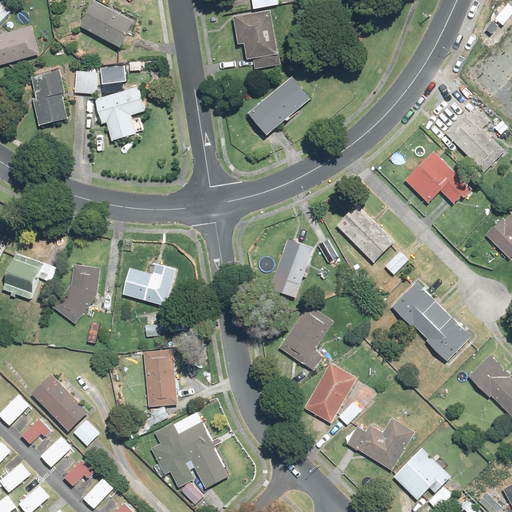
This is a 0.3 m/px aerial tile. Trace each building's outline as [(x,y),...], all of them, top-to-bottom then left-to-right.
[(7,0),(0,0),(0,28),(1,29),(18,9),(7,0)] [(100,0),(97,0),(84,28),(131,50),(145,21),(100,0)] [(253,0),(257,11),(284,1),(283,0),(253,0)] [(277,11),(237,18),(242,44),(251,43),(255,70),(286,64),(277,11)] [(35,26),(0,35),(0,64),(42,54),(35,26)] [(68,69),(38,75),(42,97),(38,97),(43,123),(72,118),(67,94),(73,92),(68,69)] [(78,69),(76,92),(100,94),(101,71),(78,69)] [(296,75),(253,112),(274,135),(316,99),(296,75)] [(145,83),(100,98),(114,142),(143,133),(136,111),(153,106),(145,83)] [(477,102),(446,133),(486,173),(510,149),(489,128),(496,121),(477,102)] [(475,192),(436,152),(409,179),(435,205),(447,193),(461,206),(475,192)] [(362,202),(340,224),(378,262),(400,241),(362,202)] [(511,209),(488,233),(511,256),(511,209)] [(0,249),(9,244),(0,231),(0,249)] [(291,239),(275,285),(302,295),(318,248),(291,239)] [(338,258),(328,239),(317,245),(328,264),(338,258)] [(55,263),(18,251),(6,289),(43,301),(55,263)] [(399,252),(384,267),(393,276),(408,262),(399,252)] [(135,266),(128,293),(172,306),(183,266),(161,260),(158,272),(135,266)] [(79,324),(104,294),(105,268),(79,266),(78,282),(57,306),(79,324)] [(419,279),(393,306),(450,360),(476,333),(419,279)] [(306,308),(282,349),(318,370),(328,353),(320,348),(334,324),(306,308)] [(511,361),(497,347),(471,375),(511,412),(511,361)] [(147,354),(152,407),(185,405),(181,351),(147,354)] [(334,359),(305,408),(334,424),(363,375),(334,359)] [(55,369),(35,390),(93,448),(106,435),(89,418),(97,410),(55,369)] [(124,384),(122,370),(112,371),(114,385),(124,384)] [(19,395),(0,413),(0,416),(9,426),(29,405),(19,395)] [(355,402),(339,417),(347,426),(363,412),(355,402)] [(206,408),(149,435),(174,490),(201,477),(207,491),(238,477),(206,408)] [(364,417),(349,443),(398,471),(422,430),(398,416),(389,431),(364,417)] [(39,419),(21,435),(30,444),(41,433),(44,437),(50,431),(39,419)] [(61,437),(40,456),(51,467),(72,448),(61,437)] [(7,441),(0,445),(0,468),(18,454),(7,441)] [(427,446),(398,477),(434,511),(435,511),(452,494),(445,487),(458,475),(427,446)] [(26,460),(5,478),(17,492),(38,474),(26,460)] [(81,460),(64,478),(73,486),(84,475),(87,478),(93,472),(81,460)] [(103,478),(83,499),(94,509),(113,488),(103,478)] [(46,482),(24,500),(34,511),(37,511),(58,496),(46,482)] [(203,497),(190,483),(180,492),(193,506),(203,497)] [(13,492),(0,501),(0,511),(15,511),(23,507),(13,492)] [(496,511),(501,507),(486,493),(477,502),(486,511),(496,511)] [(132,511),(124,503),(114,511),(132,511)]
